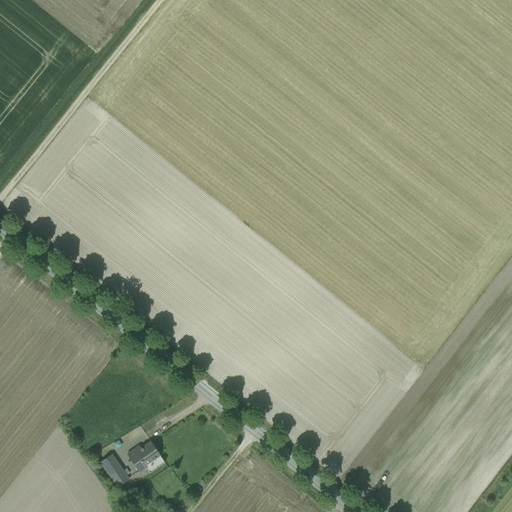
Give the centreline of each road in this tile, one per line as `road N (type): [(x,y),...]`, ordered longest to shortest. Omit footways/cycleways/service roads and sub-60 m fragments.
road 1 (tertiary): [(0,226),(354,511)]
road 2 (track): [(0,197),(160,0)]
